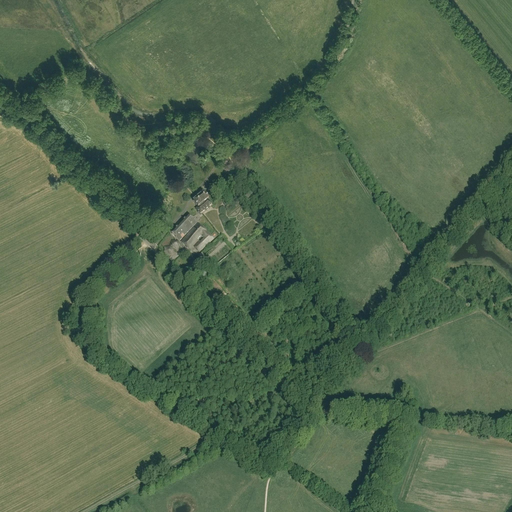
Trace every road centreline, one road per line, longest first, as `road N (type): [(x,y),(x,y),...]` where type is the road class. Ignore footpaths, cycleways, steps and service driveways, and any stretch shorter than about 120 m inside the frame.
road 1 (unclassified): [(310,410),(140,235)]
road 2 (unclassified): [(140,235),(0,86)]
road 3 (unclassified): [(93,334),(85,324),(86,294),(140,235)]
